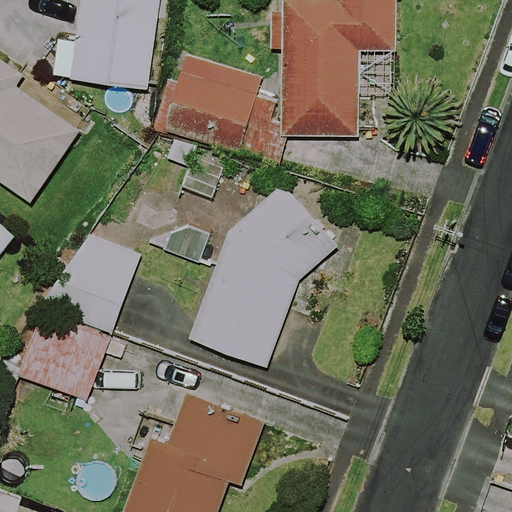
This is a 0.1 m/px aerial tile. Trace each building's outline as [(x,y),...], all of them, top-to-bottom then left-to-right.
[(157,0),(82,0),(76,42),(57,39),(51,77),(144,91),(157,0)] [(177,132),(201,140),(280,168),(291,136),(304,136),(355,139),(357,94),(388,96),(393,0),(280,0),(280,11),(265,10),(263,46),(278,46),(276,72),(275,90),(178,56),(154,124),(165,128),(177,132)] [(0,62),(0,181),(31,203),(79,132),(10,85),(18,74),(0,62)] [(312,215),(282,184),(231,235),(189,338),(265,368),(301,280),(338,244),(311,216),(312,215)] [(167,252),(197,265),(210,234),(180,221),(167,252)] [(140,255),(88,236),(46,305),(19,376),(85,401),(140,255)] [(262,427),(184,398),(167,444),(150,438),(123,511),(218,511),(230,482),(241,486),(262,427)] [(0,511),(8,511),(13,500),(0,495),(0,511)]
